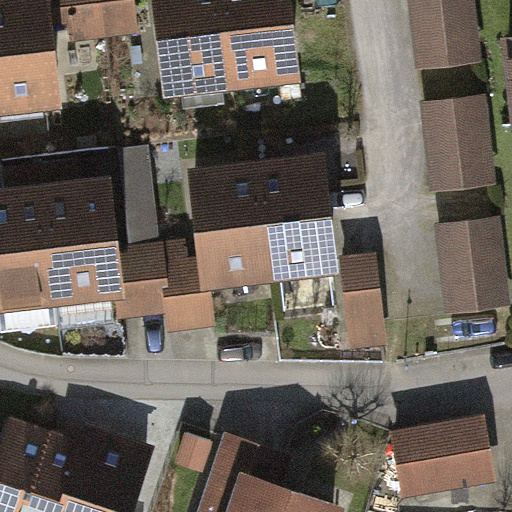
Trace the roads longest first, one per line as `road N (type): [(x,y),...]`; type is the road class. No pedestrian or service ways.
road 1 (residential): [(0,364),(190,387),(402,384),(511,368)]
road 2 (residential): [(410,317),(371,0)]
